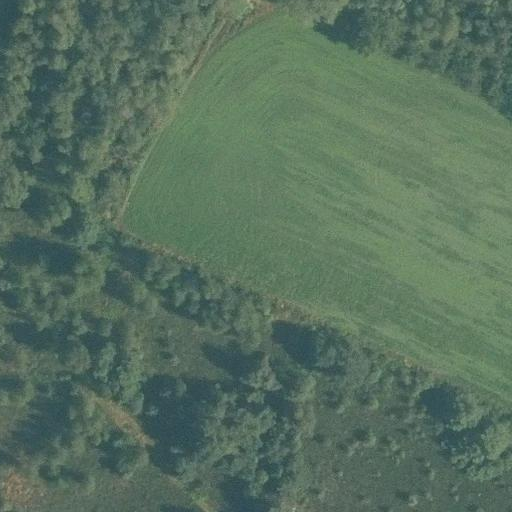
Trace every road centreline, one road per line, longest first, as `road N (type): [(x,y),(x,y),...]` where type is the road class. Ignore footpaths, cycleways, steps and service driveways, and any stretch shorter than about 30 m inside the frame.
road 1 (track): [(0,297),(218,511)]
road 2 (track): [(52,0),(0,174)]
